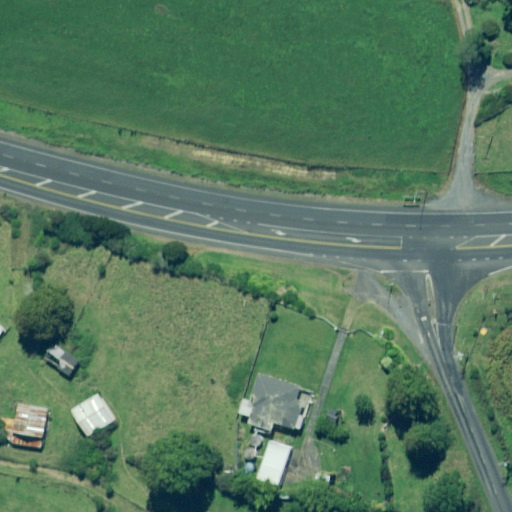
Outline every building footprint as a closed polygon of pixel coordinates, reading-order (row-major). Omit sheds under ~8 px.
[(81,362),(58,344),(47,359),(70,376),(81,362)] [(315,392),(263,375),(255,401),(248,399),(243,413),(254,417),(252,423),(273,431),(276,423),(302,431),(315,392)] [(116,421),(100,395),(74,411),(91,437),(116,421)] [(51,410),(23,404),(17,433),(45,438),(51,410)] [(294,448),(273,442),(262,479),(283,485),(294,448)]
